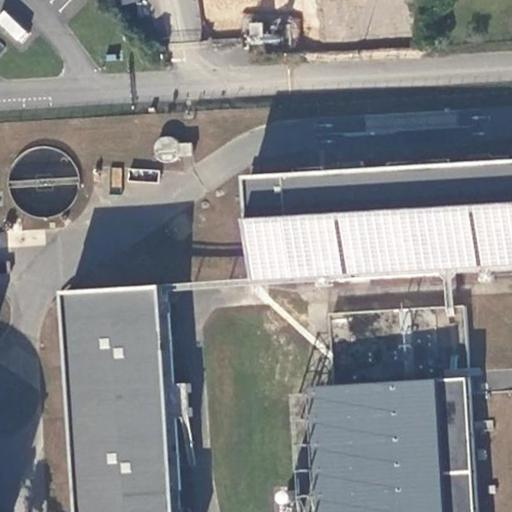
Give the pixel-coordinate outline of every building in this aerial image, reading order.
[(3,10),(0,13),(0,25),(18,43),(27,34),(3,10)] [(158,158),(191,157),(190,139),(157,141),(158,158)] [(39,216),(45,217),(51,217),(63,214),(73,208),(80,198),(83,187),(84,181),(81,169),(79,163),(71,154),(60,148),(49,145),(36,147),(31,150),(21,157),(14,168),(12,174),(12,180),(13,192),(19,203),(28,211),(39,216)] [(511,156),(247,172),(249,207),(254,286),(511,270),(511,156)] [(168,280),(68,286),(82,511),(190,511),(191,511),(182,511),(168,280)] [(479,511),(467,307),(334,316),(338,390),(328,390),(329,406),(339,405),(345,511),(479,511)] [(47,409),(63,408),(60,367),(43,368),(47,409)]
